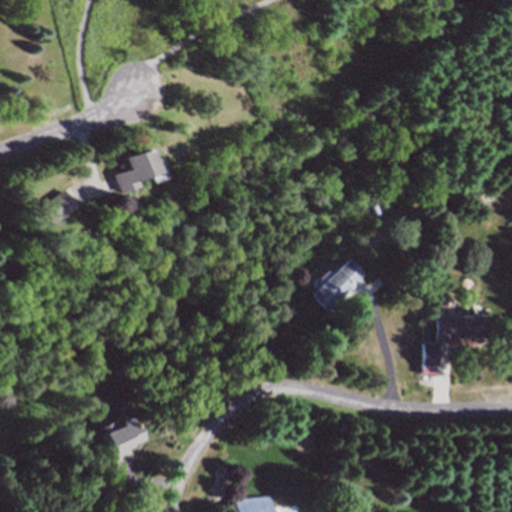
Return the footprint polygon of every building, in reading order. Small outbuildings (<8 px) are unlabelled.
[(112,193),(106,173),(119,169),(116,157),(147,147),(150,158),(156,157),(162,177),(146,182),(145,180),(130,185),(131,188),(112,193)] [(477,199),(467,207),(457,195),(468,187),(477,199)] [(58,189),(71,205),(45,225),(33,208),(58,189)] [(349,288),(320,314),(304,297),(343,259),(358,275),(359,276),(348,287),(349,288)] [(433,315),(486,316),(486,339),(453,339),(453,345),(436,345),(436,367),(420,367),(420,344),(432,344),(433,315)] [(124,417),(129,426),(132,424),(139,437),(120,448),(127,461),(115,468),(92,428),(105,420),(108,426),(124,417)] [(230,511),(229,503),(267,499),(268,511),(230,511)]
